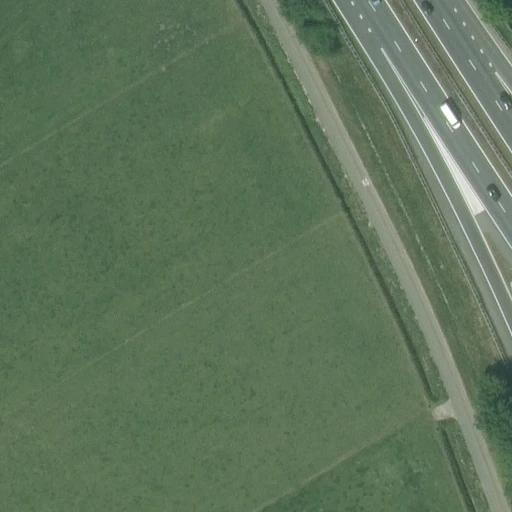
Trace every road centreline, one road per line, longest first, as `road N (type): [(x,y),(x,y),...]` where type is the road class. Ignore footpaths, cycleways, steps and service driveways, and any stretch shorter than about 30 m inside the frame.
road 1 (unclassified): [(511,507),(370,170),(278,0)]
road 2 (motorway): [(390,39),(511,319)]
road 3 (motorway): [(390,39),(511,222)]
